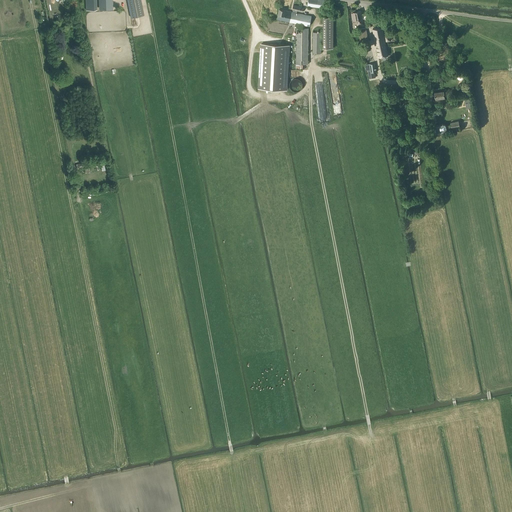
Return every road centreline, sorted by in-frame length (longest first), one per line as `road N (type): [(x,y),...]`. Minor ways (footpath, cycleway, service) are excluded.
road 1 (track): [(118,465),(31,0)]
road 2 (track): [(231,451),(148,0)]
road 3 (unclassified): [(347,0),(511,21)]
